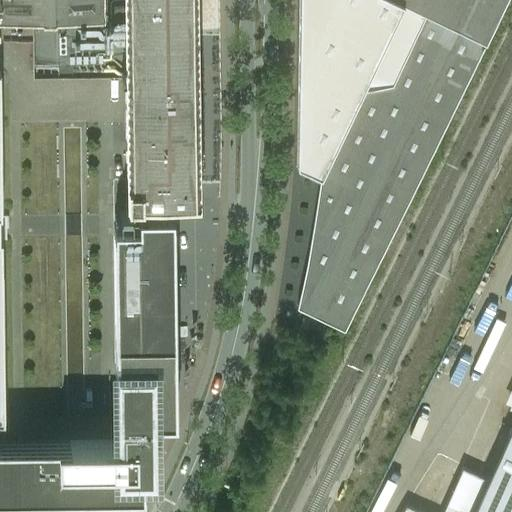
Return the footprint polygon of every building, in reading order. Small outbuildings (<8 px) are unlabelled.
[(124,0),(0,0),(0,21),(34,21),(34,71),(125,70),(124,0)] [(198,199),(195,0),(124,0),(125,70),(127,200),(173,199),(198,199)] [(300,0),(299,76),(297,165),(321,176),(365,88),(392,82),(426,12),(399,0),(300,0)] [(399,0),(426,12),(486,40),(505,0),(399,0)] [(426,12),(392,82),(365,88),(365,89),(321,176),(307,263),(298,306),(344,329),(392,233),(486,40),(426,12)] [(138,223),(114,224),(116,418),(154,418),(154,419),(175,419),(174,340),(173,235),(173,220),(173,211),(138,212),(138,223)] [(216,234),(173,235),(174,340),(205,340),(216,234)] [(117,441),(0,442),(0,493),(143,492),(143,473),(155,473),(154,419),(154,418),(116,418),(117,441)] [(511,511),(511,425),(489,477),(488,479),(473,511),(511,511)] [(442,511),(423,511),(407,505),(402,511),(473,511),(488,479),(489,477),(464,466),(442,511)]
